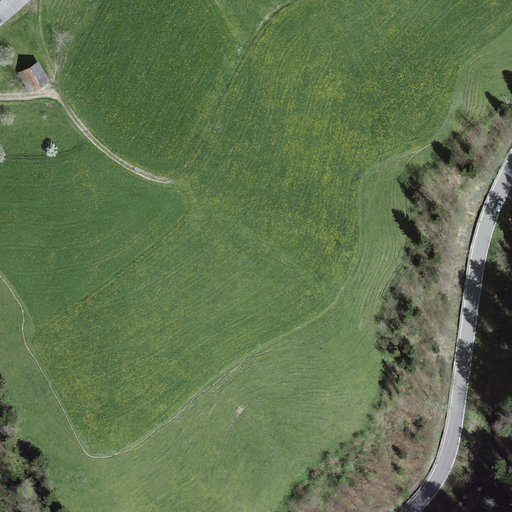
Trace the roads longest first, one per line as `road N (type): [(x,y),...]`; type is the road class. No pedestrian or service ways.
road 1 (tertiary): [(410,511),(449,452),(480,249),(511,167)]
road 2 (track): [(172,184),(140,177),(104,153),(73,127),(59,102),(45,95),(0,98)]
